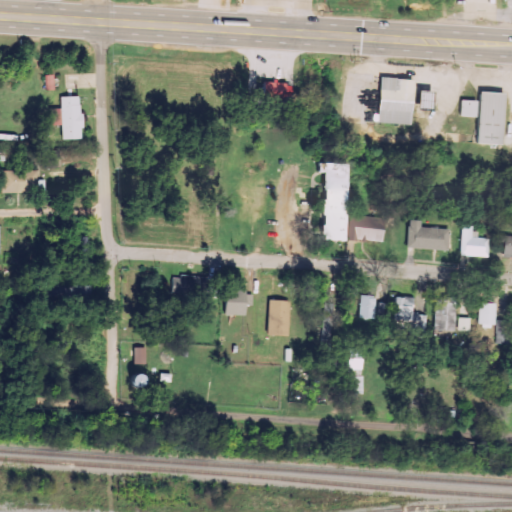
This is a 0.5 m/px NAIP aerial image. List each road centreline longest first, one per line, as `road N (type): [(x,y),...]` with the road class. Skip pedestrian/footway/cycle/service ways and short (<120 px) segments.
road 1 (residential): [(0,400),(511,436)]
road 2 (trunk): [(0,14),(511,46)]
road 3 (residential): [(110,254),(511,277)]
road 4 (residential): [(112,408),(98,20)]
